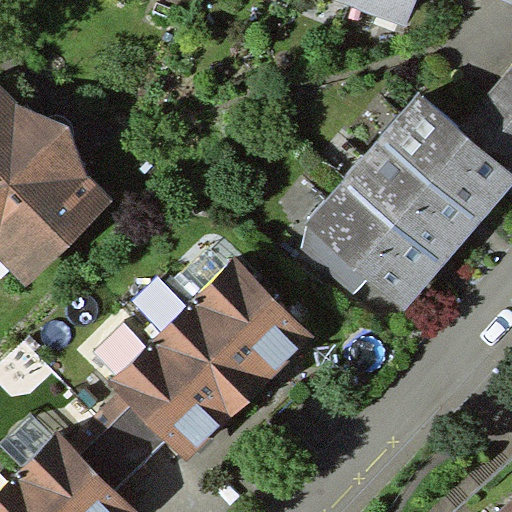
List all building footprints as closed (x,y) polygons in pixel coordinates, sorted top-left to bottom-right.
[(353,0),(352,4),(407,25),(416,0),(353,0)] [(511,0),(491,0),(511,8),(511,0)] [(511,65),(460,129),(511,171),(511,65)] [(305,226),(301,248),(393,327),(427,286),(468,238),(511,186),(511,185),(511,171),(460,129),(418,93),(305,226)] [(0,106),(0,273),(18,290),(102,203),(0,106)] [(234,257),(109,378),(191,461),(222,430),(253,400),(284,369),(315,339),(234,257)] [(138,511),(59,430),(0,487),(0,511),(138,511)]
